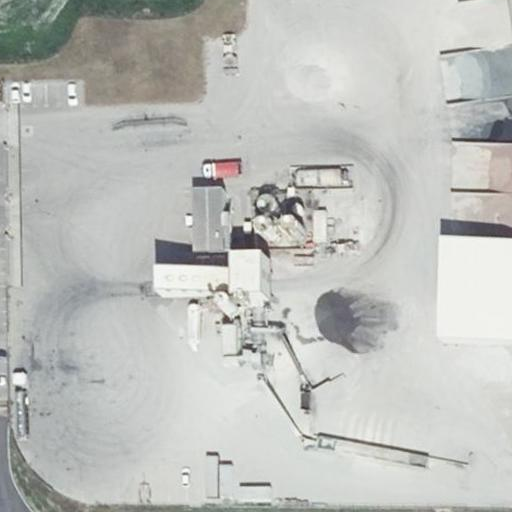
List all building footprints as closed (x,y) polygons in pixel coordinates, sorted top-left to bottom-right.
[(511,144),(457,143),(455,190),(459,190),(458,223),(511,224),(511,144)] [(293,186),(350,187),(350,171),(293,170),(293,186)] [(226,191),(195,192),(196,253),(227,252),(226,191)] [(511,247),(451,246),(449,340),(511,342),(511,247)] [(225,266),(225,254),(187,254),(187,266),(225,266)] [(267,279),(167,281),(167,297),(267,295),(267,279)] [(222,326),(222,356),(235,356),(235,326),(222,326)] [(206,500),(233,499),(231,460),(204,462),(206,500)] [(238,507),(271,506),(270,475),(237,476),(238,507)]
